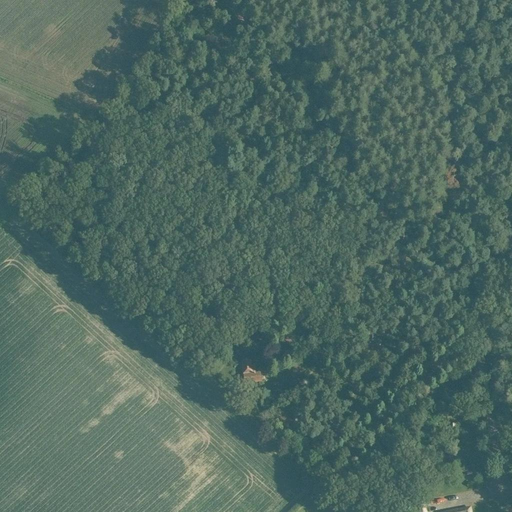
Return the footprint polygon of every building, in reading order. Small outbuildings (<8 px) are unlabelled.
[(197,2),(185,13),(192,21),(204,10),(197,2)] [(233,339),(221,347),(225,353),(237,345),(233,339)] [(258,373),(255,373),(254,366),(251,366),(251,360),(241,361),(244,384),(262,382),(260,369),(258,369),(258,373)] [(385,495),(379,497),(383,506),(388,504),(385,495)] [(413,501),(414,511),(426,511),(424,499),(413,501)]
